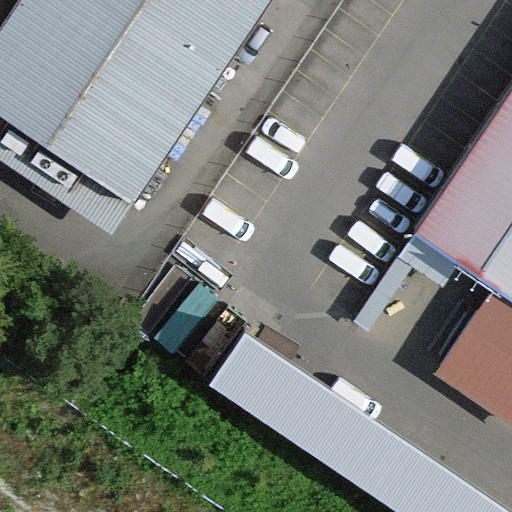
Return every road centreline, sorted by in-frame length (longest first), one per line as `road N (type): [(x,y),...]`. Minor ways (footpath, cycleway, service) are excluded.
road 1 (unknown): [(468,0),(270,285)]
road 2 (unknown): [(294,0),(139,243)]
